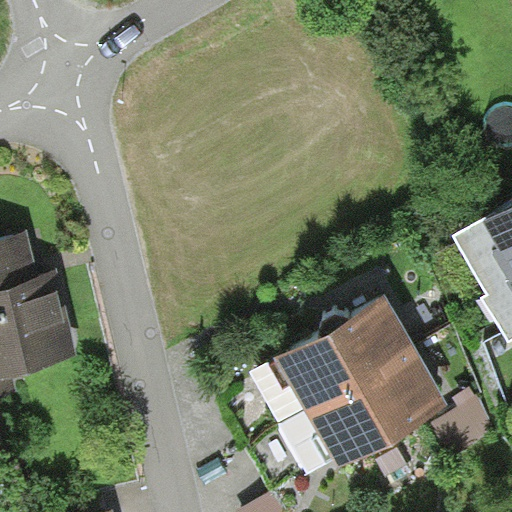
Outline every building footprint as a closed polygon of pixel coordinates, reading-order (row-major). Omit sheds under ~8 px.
[(511,180),(483,197),(499,226),(492,230),(507,258),(505,260),(511,272),(511,180)] [(27,218),(0,224),(0,377),(17,374),(12,354),(75,339),(57,262),(56,254),(37,259),(27,218)] [(385,275),(274,340),(307,395),(417,331),(385,275)] [(417,331),(307,395),(339,449),(449,385),(417,331)] [(19,451),(0,455),(0,490),(27,484),(19,451)] [(45,511),(117,511),(113,496),(45,511)]
